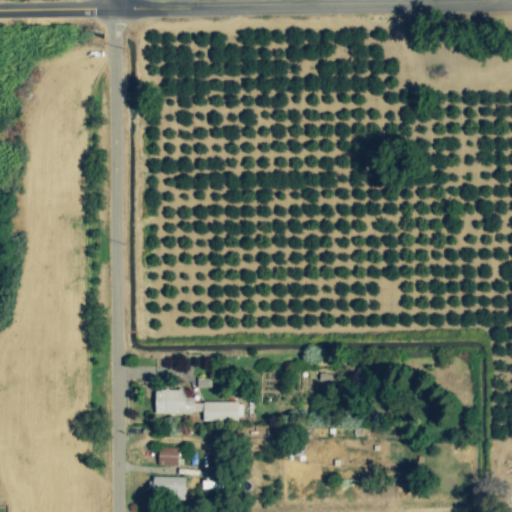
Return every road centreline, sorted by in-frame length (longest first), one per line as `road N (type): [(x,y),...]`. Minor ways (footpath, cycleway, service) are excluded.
road 1 (residential): [(123,511),(120,0)]
road 2 (residential): [(0,8),(404,0)]
